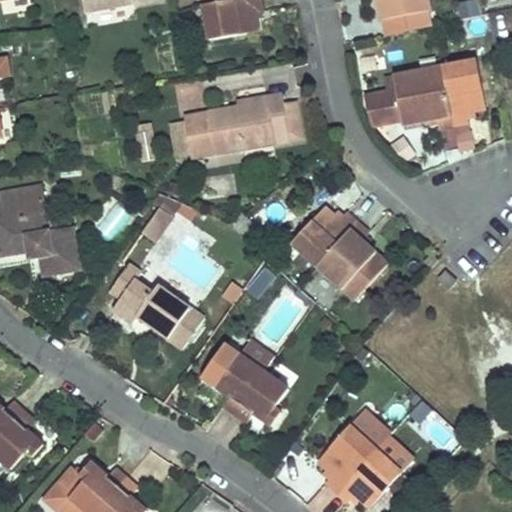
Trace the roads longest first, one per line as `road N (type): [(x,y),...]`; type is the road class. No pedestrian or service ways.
road 1 (residential): [(0,311),(285,511)]
road 2 (residential): [(323,0),(353,136),(400,185),(474,202)]
